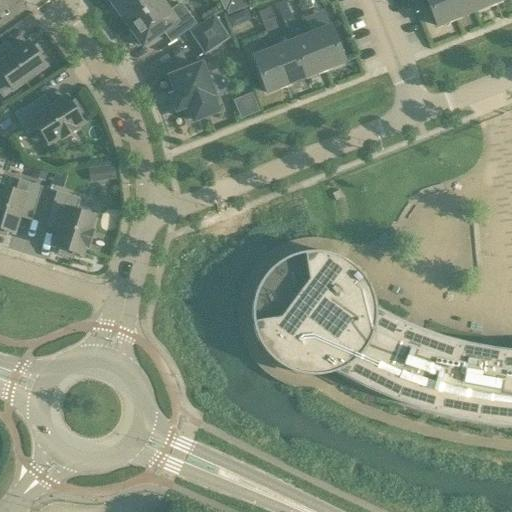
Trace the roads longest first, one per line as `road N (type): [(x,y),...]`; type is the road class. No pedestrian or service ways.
road 1 (residential): [(148,218),(415,114)]
road 2 (residential): [(148,218),(128,113),(57,0)]
road 3 (tertiary): [(313,511),(137,433)]
road 4 (residential): [(0,263),(123,301)]
road 5 (residential): [(371,0),(415,114)]
